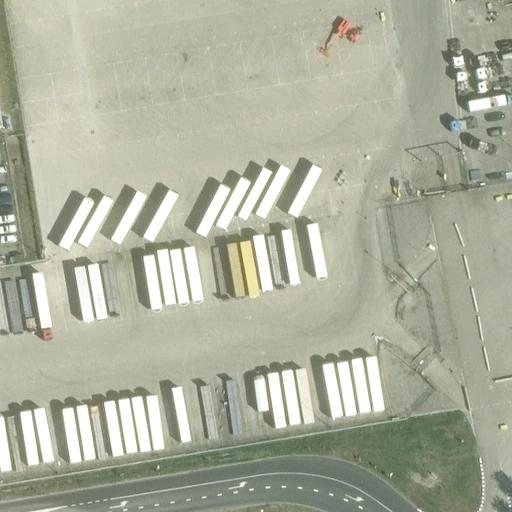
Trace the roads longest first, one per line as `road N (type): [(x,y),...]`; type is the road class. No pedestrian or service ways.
road 1 (unclassified): [(511,204),(471,215),(445,239),(493,511)]
road 2 (secondary): [(86,511),(308,482),(377,511)]
